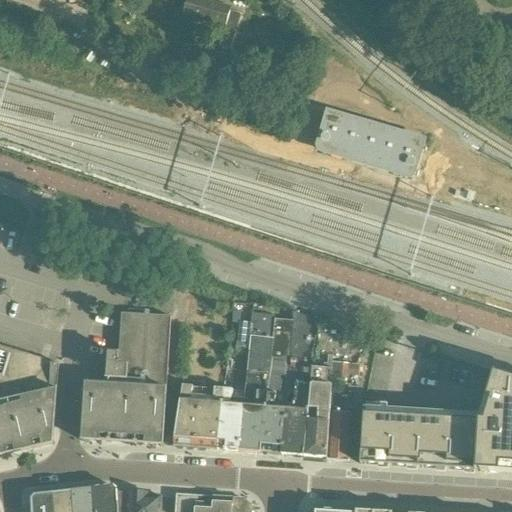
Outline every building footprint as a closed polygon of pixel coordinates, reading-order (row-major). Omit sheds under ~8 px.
[(208,0),(187,0),(183,13),(224,25),(225,26),(229,14),(231,7),(208,0)] [(224,25),(219,45),(231,48),(237,28),(238,29),(241,17),(229,14),(225,26),(224,25)] [(328,112),(317,149),(412,177),(423,140),(328,112)] [(446,179),(450,159),(439,157),(434,177),(446,179)] [(445,178),(442,187),(465,194),(468,184),(445,178)] [(287,411),(282,456),(303,458),(317,321),(292,313),(292,322),(291,322),(288,410),(287,411)] [(85,384),(82,441),(163,446),(170,317),(121,314),(119,355),(108,354),(108,367),(107,375),(115,376),(114,386),(85,384)] [(272,340),(274,317),(252,314),(251,325),(252,325),(251,338),(272,340)] [(270,361),(261,454),(282,456),(287,411),(288,410),(291,322),(275,321),(275,317),(274,317),(272,340),(270,361)] [(317,321),(303,458),(327,460),(332,392),(332,381),(346,383),(347,376),(359,377),(359,367),(359,366),(359,362),(372,340),(372,338),(317,321)] [(251,338),(252,325),(251,325),(239,324),(236,349),(250,350),(251,338)] [(0,456),(41,447),(53,445),(55,411),(59,364),(53,363),(47,361),(40,359),(24,354),(0,346),(0,456)] [(244,407),(239,453),(261,454),(270,361),(249,359),(244,407)] [(364,409),(360,465),(378,466),(378,460),(389,461),(389,467),(407,468),(407,462),(418,462),(418,468),(436,470),(436,464),(447,464),(446,470),(464,471),(465,465),(476,466),(475,472),(497,473),(498,473),(499,473),(500,465),(511,466),(511,379),(493,374),(486,398),(491,400),(484,422),(366,415),(366,410),(366,409),(364,409)] [(183,387),(174,447),(196,449),(203,389),(193,389),(193,388),(183,387)] [(203,389),(196,449),(218,451),(224,391),(215,390),(203,389)] [(224,391),(218,451),(239,453),(244,407),(232,406),(233,391),(224,391)] [(327,460),(327,462),(349,464),(352,416),(346,415),(347,393),(332,392),(327,460)] [(112,488),(90,490),(91,511),(126,511),(125,493),(116,493),(116,491),(117,491),(112,487),(112,488)] [(91,511),(90,490),(71,492),(72,511),(91,511)] [(72,511),(71,492),(52,495),(52,511),(72,511)] [(146,494),(125,493),(126,511),(159,511),(160,498),(146,497),(146,494)] [(34,496),(30,501),(31,501),(31,511),(52,511),(52,495),(35,497),(34,496)] [(175,496),(174,511),(247,511),(248,506),(243,500),(175,496)]
